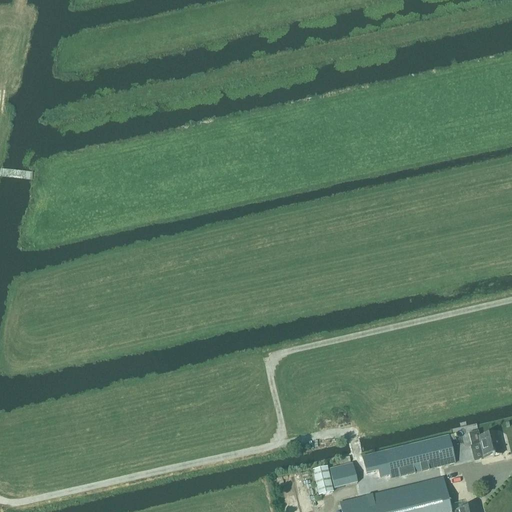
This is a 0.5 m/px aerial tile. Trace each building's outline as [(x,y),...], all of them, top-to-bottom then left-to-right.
[(471,447),(480,445),(484,460),(502,456),(496,434),(479,438),(478,432),(468,435),(471,447)] [(384,453),(362,458),(366,475),(378,472),(380,479),(390,477),(390,481),(455,465),(453,456),(448,437),(384,453)] [(334,490),(357,484),(352,465),(329,471),(334,490)] [(327,468),(312,471),(318,497),(333,493),(327,468)] [(476,511),(475,506),(451,511),(443,479),(340,504),(341,511),(476,511)]
